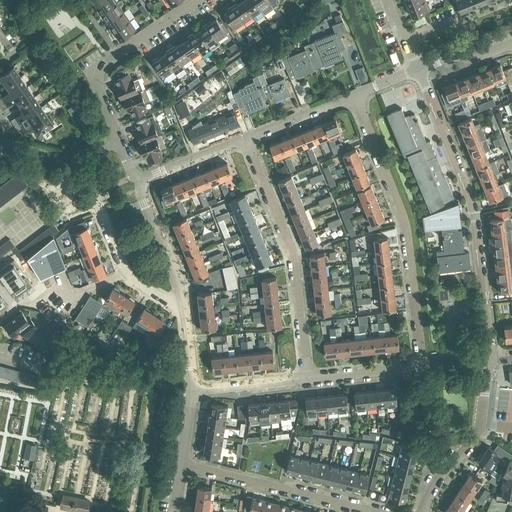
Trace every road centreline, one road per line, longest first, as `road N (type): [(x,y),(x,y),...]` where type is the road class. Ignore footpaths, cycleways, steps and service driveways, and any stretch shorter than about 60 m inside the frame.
road 1 (residential): [(487,359),(472,203),(419,69)]
road 2 (residential): [(354,95),(405,217),(423,366)]
road 3 (residential): [(302,379),(292,260),(248,139)]
road 4 (residential): [(180,309),(128,271),(95,200),(76,209),(55,179)]
road 5 (residential): [(370,511),(181,464)]
road 6 (residential): [(117,138),(96,70),(195,0)]
road 7 (residential): [(180,309),(138,182)]
road 8 (residential): [(0,143),(67,161),(117,138)]
road 9 (residential): [(302,379),(423,366)]
